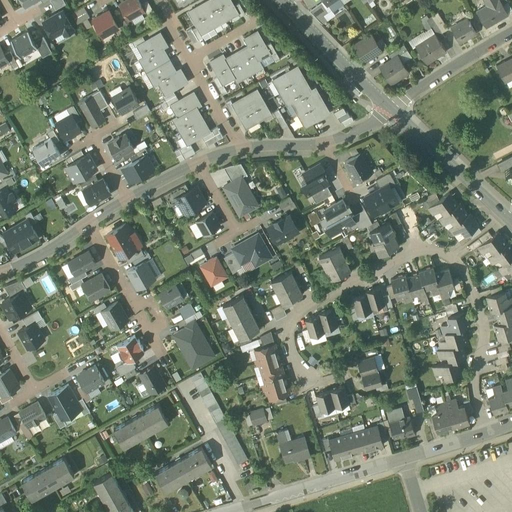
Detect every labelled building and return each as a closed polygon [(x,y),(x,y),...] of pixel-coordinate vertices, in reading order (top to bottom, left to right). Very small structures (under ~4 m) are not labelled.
[(50,0),(55,9),(65,4),(63,0),(50,0)] [(127,0),(119,5),(128,20),(144,11),(138,0),(127,0)] [(154,13),(147,0),(141,3),(148,17),(154,13)] [(230,0),(208,0),(188,11),(197,27),(201,34),(238,13),(234,6),(230,0)] [(328,11),(330,9),(326,4),(324,0),(322,0),(321,1),(328,11)] [(330,9),(332,12),(343,4),(340,0),(331,0),(326,4),(330,9)] [(476,10),(485,27),(508,14),(502,4),(499,0),(486,0),(488,3),(476,10)] [(321,1),(316,5),(323,14),(328,11),(321,1)] [(511,11),(511,8),(508,1),(502,4),(508,14),(511,11)] [(239,3),(234,6),(238,13),(240,17),(245,14),(239,3)] [(327,19),(323,14),(316,5),(309,10),(321,23),(327,19)] [(71,13),(77,24),(89,17),(83,7),(71,13)] [(323,14),(327,19),(327,20),(334,15),(332,12),(330,9),(328,11),(323,14)] [(62,10),(43,21),(52,37),(63,31),(64,34),(73,29),(62,10)] [(92,20),(102,37),(118,28),(109,11),(92,20)] [(437,12),(431,16),(442,32),(448,29),(437,12)] [(445,37),(442,32),(431,16),(428,18),(426,15),(421,19),(423,22),(426,20),(431,28),(434,33),(435,33),(440,41),(445,37)] [(451,27),(459,41),(474,32),(466,18),(451,27)] [(423,22),(428,30),(431,28),(426,20),(423,22)] [(391,25),(387,28),(392,36),(396,34),(391,25)] [(201,34),(197,27),(192,30),(191,28),(186,31),(193,43),(203,37),(201,34)] [(413,47),(415,46),(434,33),(431,28),(428,30),(409,42),(413,47)] [(28,30),(10,40),(20,57),(37,48),(37,47),(34,41),(28,30)] [(265,46),(257,31),(244,38),(248,45),(225,58),(222,54),(210,61),(218,76),(222,84),(234,77),(236,81),(262,67),(258,60),(269,54),(265,46)] [(167,45),(160,33),(145,41),(137,45),(144,57),(139,60),(154,85),(158,83),(165,94),(173,90),(187,81),(180,69),(176,71),(163,48),(167,45)] [(435,33),(434,33),(415,46),(427,63),(446,51),(440,41),(435,33)] [(354,45),(364,61),(381,50),(376,41),(371,34),(354,45)] [(43,36),(34,41),(37,47),(37,48),(42,57),(51,52),(43,36)] [(134,47),(137,45),(145,41),(142,36),(131,42),(134,47)] [(376,41),(381,50),(387,46),(382,37),(376,41)] [(385,48),(389,54),(399,47),(395,42),(385,48)] [(270,43),(265,46),(269,54),(273,61),(274,62),(279,58),(270,43)] [(404,44),(399,47),(389,54),(392,59),(397,55),(397,56),(407,50),(404,44)] [(0,46),(0,65),(8,61),(4,54),(0,46)] [(397,56),(402,63),(412,56),(407,50),(397,56)] [(8,61),(12,69),(18,66),(10,51),(4,54),(8,61)] [(258,60),(262,67),(273,61),(269,54),(258,60)] [(380,67),(391,83),(397,78),(408,71),(402,63),(397,56),(397,55),(392,59),(380,67)] [(506,81),(511,78),(511,66),(510,62),(506,64),(504,61),(496,65),(505,82),(506,81)] [(297,66),(273,80),(273,81),(280,92),(287,105),(291,102),(297,113),(305,126),(329,112),(315,88),(311,90),(297,66)] [(222,84),(218,76),(213,79),(222,95),(227,92),(222,84)] [(265,78),(258,82),(262,88),(268,84),(265,78)] [(280,92),(273,81),(268,85),(274,96),(280,92)] [(130,87),(112,97),(121,113),(139,102),(130,87)] [(256,89),(232,103),(236,110),(246,127),(270,113),(256,89)] [(99,90),(91,95),(99,110),(103,108),(96,97),(102,94),(99,90)] [(170,105),(178,100),(173,90),(165,94),(162,96),(165,101),(160,104),(163,109),(170,105)] [(200,105),(193,92),(178,100),(170,105),(177,116),(173,119),(187,144),(189,142),(201,136),(210,131),(196,107),(200,105)] [(104,119),(99,110),(91,95),(90,94),(88,96),(81,100),(78,101),(92,126),(104,119)] [(96,97),(103,108),(108,105),(102,94),(96,97)] [(230,100),(225,102),(231,113),(236,110),(232,103),(230,100)] [(291,102),(287,105),(285,106),(292,116),(297,113),(291,102)] [(76,122),(81,119),(73,104),(66,108),(70,115),(72,114),(76,122)] [(146,104),(132,112),(136,119),(150,111),(146,104)] [(343,108),(333,113),(336,118),(337,117),(345,112),(343,108)] [(287,125),(278,109),(273,112),(282,128),(287,125)] [(345,112),(337,117),(340,122),(341,121),(350,117),(347,112),(345,112)] [(70,115),(56,123),(65,139),(81,130),(76,122),(72,114),(70,115)] [(350,117),(341,121),(344,126),(354,121),(351,116),(350,117)] [(210,131),(201,136),(207,146),(223,137),(217,127),(210,131)] [(59,140),(53,129),(48,132),(51,137),(54,143),(59,140)] [(108,143),(116,157),(122,154),(132,148),(133,147),(125,134),(119,137),(119,136),(113,139),(114,140),(108,143)] [(51,137),(32,148),(42,165),(61,155),(54,143),(51,137)] [(195,153),(189,142),(187,144),(173,151),(179,161),(195,153)] [(122,154),(125,159),(129,156),(135,153),(132,148),(122,154)] [(132,162),(146,154),(148,153),(145,148),(135,153),(129,156),(132,162)] [(65,159),(68,164),(84,155),(81,150),(65,159)] [(69,173),(74,181),(97,168),(88,153),(84,155),(68,164),(72,171),(69,173)] [(344,162),(355,182),(371,173),(360,153),(344,162)] [(132,162),(122,167),(130,182),(154,168),(146,154),(132,162)] [(511,155),(497,164),(500,170),(511,163),(511,155)] [(223,167),(231,181),(241,176),(242,176),(247,173),(241,162),(230,165),(223,167)] [(322,173),(324,171),(320,164),(304,173),(308,180),(301,183),(307,194),(310,193),(326,184),(328,182),(324,176),(322,173)] [(364,177),(367,182),(383,173),(380,168),(364,177)] [(7,172),(0,176),(0,178),(2,182),(15,175),(12,170),(7,172)] [(375,179),(380,188),(388,183),(391,187),(394,185),(396,184),(389,172),(375,179)] [(83,189),(98,181),(95,176),(80,184),(83,189)] [(242,176),(241,176),(231,181),(223,186),(240,215),(258,205),(242,176)] [(91,204),(111,193),(102,178),(98,181),(83,189),(83,190),(89,201),(91,204)] [(164,194),(170,206),(176,202),(181,200),(178,196),(189,190),(185,183),(164,194)] [(374,215),(398,201),(391,187),(388,183),(380,188),(364,197),(374,215)] [(326,184),(310,193),(316,203),(331,194),(326,184)] [(402,199),(394,185),(391,187),(398,201),(402,199)] [(181,200),(187,212),(205,202),(196,186),(189,190),(178,196),(181,200)] [(0,214),(0,215),(16,206),(12,200),(15,198),(12,192),(9,194),(5,187),(0,190),(0,214)] [(76,193),(83,205),(89,201),(83,190),(76,193)] [(424,197),(427,202),(437,197),(435,192),(424,197)] [(440,209),(443,214),(458,204),(449,192),(427,208),(432,215),(440,209)] [(62,195),(55,197),(60,208),(66,206),(62,195)] [(290,196),(278,203),(281,208),(293,201),(290,196)] [(52,197),(46,200),(50,209),(56,206),(52,197)] [(181,200),(176,202),(183,214),(187,212),(181,200)] [(352,216),(349,211),(345,205),(342,200),(324,210),(326,214),(330,221),(326,224),(331,234),(342,228),(341,227),(339,224),(345,220),(350,223),(354,221),(352,216)] [(459,202),(458,204),(443,214),(438,218),(443,225),(450,220),(454,225),(468,214),(459,202)] [(364,209),(352,216),(354,221),(356,224),(359,229),(366,225),(371,223),(364,209)] [(25,215),(27,219),(27,218),(31,224),(36,221),(30,211),(25,215)] [(204,233),(204,234),(220,225),(212,211),(196,220),(197,221),(204,233)] [(390,214),(395,224),(401,222),(395,211),(390,214)] [(470,213),(468,214),(454,225),(449,229),(453,235),(461,230),(465,235),(468,233),(477,226),(479,225),(470,213)] [(323,225),(326,224),(330,221),(326,214),(319,218),(323,225)] [(298,230),(289,215),(282,219),(275,223),(268,227),(277,242),(284,238),(285,240),(287,239),(292,236),(291,234),(298,230)] [(27,219),(4,232),(3,232),(6,238),(14,251),(38,238),(31,224),(27,218),(27,219)] [(371,223),(366,225),(369,231),(380,226),(377,220),(371,223)] [(204,233),(197,221),(190,225),(197,237),(204,233)] [(369,231),(374,243),(393,233),(395,233),(389,221),(380,226),(369,231)] [(119,256),(123,254),(136,247),(136,246),(129,233),(131,232),(126,223),(106,234),(119,256)] [(458,240),(462,245),(471,238),(481,231),(477,226),(468,233),(465,235),(458,240)] [(138,245),(139,246),(143,244),(135,230),(131,232),(129,233),(136,246),(138,245)] [(469,245),(472,250),(477,246),(482,243),(491,236),(488,231),(478,238),(469,245)] [(489,249),(492,254),(507,243),(498,231),(491,236),(482,243),(477,246),(482,254),(489,249)] [(425,239),(428,243),(438,236),(434,232),(425,239)] [(234,251),(241,263),(251,257),(252,257),(257,258),(259,263),(271,256),(258,233),(232,248),(234,251)] [(399,245),(393,233),(374,243),(373,243),(379,256),(388,251),(399,245)] [(342,238),(347,249),(352,246),(347,235),(342,238)] [(511,246),(508,242),(507,243),(492,254),(487,257),(492,264),(499,259),(503,264),(511,256),(511,246)] [(136,247),(123,254),(128,263),(132,260),(144,254),(139,246),(138,245),(136,246),(136,247)] [(319,256),(324,268),(345,257),(339,246),(319,256)] [(200,247),(190,253),(193,259),(204,253),(200,247)] [(75,274),(84,269),(95,262),(88,250),(68,262),(75,274)] [(223,257),(232,273),(237,270),(243,267),(241,263),(234,251),(223,257)] [(377,256),(380,262),(391,256),(388,251),(379,256),(377,256)] [(144,254),(132,260),(135,266),(144,260),(150,257),(147,252),(144,254)] [(151,256),(150,257),(144,260),(153,276),(160,272),(151,256)] [(227,275),(216,256),(200,265),(211,284),(227,275)] [(511,256),(503,264),(497,268),(502,275),(509,269),(511,273),(511,256)] [(243,267),(237,270),(239,274),(256,265),(251,257),(241,263),(243,267)] [(252,257),(251,257),(256,265),(259,263),(257,258),(252,257)] [(350,269),(345,257),(324,268),(330,279),(339,275),(350,269)] [(153,276),(144,260),(135,266),(127,270),(137,287),(143,284),(144,286),(148,284),(150,283),(149,281),(154,278),(153,276)] [(294,262),(299,273),(304,270),(299,260),(294,262)] [(61,265),(68,278),(75,274),(68,262),(61,265)] [(432,295),(440,292),(434,273),(432,267),(419,271),(419,273),(424,288),(430,287),(432,295)] [(449,268),(434,273),(440,292),(442,298),(450,296),(447,287),(454,285),(452,279),(449,268)] [(68,278),(71,283),(81,278),(87,274),(84,269),(75,274),(68,278)] [(271,280),(276,292),(297,282),(291,270),(271,280)] [(82,284),(91,300),(110,288),(101,273),(84,283),(82,284)] [(427,298),(424,288),(419,273),(405,277),(411,294),(417,293),(419,301),(427,298)] [(30,275),(21,280),(25,287),(34,283),(30,275)] [(329,280),(331,285),(342,280),(339,275),(330,279),(329,280)] [(412,300),(411,294),(405,277),(405,275),(390,279),(392,285),(396,296),(402,294),(405,302),(412,300)] [(454,285),(455,290),(461,288),(458,277),(452,279),(454,285)] [(84,283),(81,278),(71,283),(69,285),(72,290),(82,284),(84,283)] [(21,291),(22,291),(26,289),(25,287),(21,280),(20,279),(4,286),(10,297),(21,291)] [(176,284),(183,297),(189,294),(181,281),(176,284)] [(302,293),(297,282),(276,292),(282,303),(292,299),(302,293)] [(159,293),(166,307),(183,297),(176,284),(159,293)] [(386,287),(389,294),(390,298),(396,296),(392,285),(386,287)] [(501,285),(499,286),(489,289),(491,295),(502,291),(501,285)] [(366,291),(366,293),(371,307),(385,303),(383,296),(380,286),(366,291)] [(10,297),(2,302),(10,318),(30,307),(22,291),(21,291),(10,297)] [(491,311),(495,309),(511,304),(511,303),(511,295),(506,297),(504,291),(502,291),(491,295),(486,296),(491,311)] [(371,310),(371,307),(366,293),(352,298),(355,307),(357,314),(371,310)] [(222,305),(228,316),(248,306),(243,294),(222,305)] [(392,306),(390,298),(389,294),(383,296),(385,303),(386,307),(392,306)] [(282,303),(281,304),(284,309),(294,304),(292,299),(282,303)] [(109,323),(112,328),(128,319),(117,301),(106,307),(102,310),(109,323)] [(178,308),(184,318),(196,311),(190,301),(178,308)] [(445,311),(447,316),(459,313),(457,307),(455,301),(444,305),(445,311)] [(94,308),(96,313),(102,310),(106,307),(104,302),(94,308)] [(273,314),(284,309),(281,304),(271,309),(270,309),(273,314)] [(511,304),(495,309),(499,323),(511,319),(511,304)] [(228,316),(233,327),(254,317),(248,306),(228,316)] [(349,309),(353,320),(358,319),(357,314),(355,307),(349,309)] [(318,312),(319,315),(323,329),(338,325),(335,317),(333,308),(318,312)] [(22,318),(27,326),(34,321),(34,322),(42,317),(38,309),(22,318)] [(286,314),(284,309),(273,314),(276,320),(286,314)] [(102,327),(109,323),(102,310),(96,313),(95,313),(102,327)] [(184,318),(187,324),(194,319),(202,315),(199,310),(196,311),(184,318)] [(444,333),(445,333),(462,327),(469,325),(464,311),(459,313),(447,316),(449,323),(441,325),(444,333)] [(324,332),(323,329),(319,315),(305,319),(308,329),(310,336),(324,332)] [(338,325),(339,329),(345,327),(341,316),(335,317),(338,325)] [(46,324),(42,317),(34,322),(38,328),(46,324)] [(260,328),(254,317),(233,327),(239,339),(248,334),(260,328)] [(204,360),(214,354),(194,319),(187,324),(185,325),(186,327),(183,329),(183,328),(173,334),(187,359),(199,352),(204,360)] [(511,319),(499,323),(494,325),(499,339),(500,339),(511,335),(511,334),(511,319)] [(28,347),(44,338),(38,328),(34,322),(34,321),(27,326),(18,331),(28,347)] [(464,333),(462,327),(445,333),(447,338),(439,341),(441,349),(462,342),(466,341),(464,333)] [(302,330),(305,342),(311,340),(310,336),(308,329),(302,330)] [(259,336),(261,341),(272,337),(270,331),(259,336)] [(237,340),(240,345),(251,340),(248,334),(239,339),(237,340)] [(126,362),(131,360),(144,352),(144,351),(144,352),(141,347),(142,346),(142,347),(143,346),(139,339),(138,339),(138,340),(137,340),(134,336),(135,335),(134,335),(117,345),(117,346),(117,345),(120,350),(119,351),(119,350),(118,351),(122,358),(123,358),(123,357),(124,357),(126,361),(126,362)] [(500,339),(501,344),(509,342),(511,341),(511,338),(511,335),(500,339)] [(274,343),(272,337),(261,341),(263,346),(274,343)] [(466,356),(462,342),(441,349),(436,350),(439,358),(447,356),(449,362),(457,359),(466,356)] [(510,348),(509,342),(501,344),(497,346),(499,351),(507,349),(510,348)] [(108,348),(112,354),(118,351),(119,350),(119,351),(120,350),(117,345),(117,346),(117,345),(116,343),(108,348)] [(257,358),(258,362),(276,356),(275,352),(276,351),(274,343),(263,346),(255,349),(257,358)] [(365,351),(366,357),(374,355),(378,353),(376,348),(365,351)] [(509,355),(507,349),(499,351),(496,352),(498,358),(506,356),(509,355)] [(114,363),(122,358),(118,351),(112,354),(110,355),(114,363)] [(192,367),(204,360),(199,352),(187,359),(192,367)] [(357,360),(361,374),(378,369),(374,355),(366,357),(357,360)] [(259,365),(262,374),(282,368),(279,360),(278,361),(276,356),(258,362),(259,365)] [(508,361),(506,356),(498,358),(495,359),(497,365),(506,362),(508,361)] [(462,373),(457,359),(449,362),(432,367),(434,375),(442,372),(444,379),(454,376),(462,373)] [(116,368),(120,375),(123,373),(134,367),(135,367),(131,360),(126,362),(116,368)] [(507,368),(506,362),(497,365),(494,365),(496,371),(507,368)] [(104,381),(95,364),(77,375),(83,385),(86,391),(104,381)] [(153,365),(140,372),(144,380),(150,391),(151,392),(164,385),(153,365)] [(123,373),(126,379),(136,373),(134,367),(123,373)] [(265,383),(266,387),(284,381),(282,377),(284,376),(282,368),(262,374),(265,383)] [(0,391),(2,395),(19,386),(9,369),(0,373),(0,391)] [(382,383),(378,369),(361,374),(365,388),(375,386),(382,383)] [(171,373),(176,381),(181,378),(177,370),(171,373)] [(191,376),(193,381),(203,376),(200,371),(191,376)] [(121,376),(114,381),(116,385),(124,381),(121,376)] [(193,381),(196,386),(206,381),(203,376),(193,381)] [(442,379),(444,385),(455,382),(454,376),(444,379),(442,379)] [(511,404),(511,376),(505,379),(507,387),(502,389),(507,406),(511,404)] [(141,396),(150,391),(144,380),(135,385),(141,396)] [(196,386),(199,391),(208,386),(206,381),(196,386)] [(285,386),(284,381),(266,387),(267,390),(270,399),(273,398),(285,395),(289,394),(287,385),(285,386)] [(375,386),(377,391),(388,388),(386,382),(382,383),(375,386)] [(58,411),(62,419),(63,419),(81,409),(81,408),(77,400),(68,384),(49,395),(58,411)] [(492,386),(492,387),(485,389),(487,395),(488,395),(491,406),(493,413),(508,409),(507,406),(502,389),(500,384),(492,386)] [(86,391),(83,385),(77,388),(82,398),(85,402),(91,398),(86,391)] [(199,391),(202,396),(211,391),(208,386),(199,391)] [(344,386),(330,390),(335,407),(349,402),(347,395),(344,386)] [(413,398),(417,411),(424,410),(419,393),(417,386),(406,389),(409,399),(413,398)] [(321,411),(335,407),(330,390),(315,394),(318,404),(321,411)] [(202,396),(204,402),(214,396),(211,391),(202,396)] [(0,396),(0,398),(2,403),(12,397),(9,392),(0,396)] [(349,402),(350,406),(356,405),(353,393),(347,395),(349,402)] [(273,398),(275,404),(286,401),(285,395),(273,398)] [(482,396),(485,408),(491,406),(488,395),(487,395),(482,396)] [(204,402),(207,407),(217,401),(214,396),(204,402)] [(81,409),(84,414),(90,411),(85,402),(82,398),(77,400),(81,408),(81,409)] [(456,398),(445,401),(453,428),(470,423),(467,413),(464,404),(458,406),(456,398)] [(464,404),(467,413),(472,411),(469,400),(463,401),(464,404)] [(19,411),(28,426),(46,416),(37,401),(19,411)] [(207,407),(210,412),(219,406),(217,401),(207,407)] [(437,433),(453,428),(445,401),(434,404),(437,413),(431,414),(434,423),(437,433)] [(312,405),(316,417),(322,415),(320,411),(321,411),(318,404),(312,405)] [(113,429),(123,447),(167,422),(157,405),(113,429)] [(210,412),(212,417),(222,411),(219,406),(210,412)] [(249,412),(253,424),(267,419),(263,408),(249,412)] [(386,411),(389,421),(402,417),(399,408),(386,411)] [(53,414),(60,427),(66,424),(63,419),(62,419),(58,411),(53,414)] [(212,417),(215,422),(225,417),(222,411),(212,417)] [(425,413),(428,424),(434,423),(431,414),(430,411),(425,413)] [(17,432),(7,414),(0,418),(0,441),(11,435),(17,432)] [(389,421),(393,438),(406,434),(407,436),(415,433),(410,415),(402,417),(389,421)] [(215,422),(218,427),(227,422),(228,422),(225,417),(215,422)] [(19,424),(27,439),(33,436),(24,421),(19,424)] [(377,425),(380,435),(386,433),(383,421),(376,423),(377,425)] [(218,427),(220,431),(230,426),(227,422),(218,427)] [(377,425),(365,429),(371,449),(374,449),(373,447),(383,445),(380,435),(377,425)] [(220,431),(223,436),(232,431),(230,426),(220,431)] [(276,431),(280,443),(287,441),(283,429),(276,431)] [(365,429),(353,432),(359,451),(367,449),(368,450),(371,449),(365,429)] [(106,430),(100,433),(103,440),(109,436),(106,430)] [(223,436),(225,441),(235,435),(232,431),(223,436)] [(353,432),(341,436),(347,456),(350,456),(349,454),(359,451),(353,432)] [(0,448),(14,440),(11,435),(0,441),(0,448)] [(225,441),(228,445),(237,440),(235,435),(225,441)] [(305,436),(287,441),(280,443),(279,443),(285,461),(293,458),(294,460),(310,455),(305,436)] [(343,457),(347,456),(341,436),(328,440),(331,449),(334,459),(343,456),(343,457)] [(322,439),(325,451),(331,449),(328,440),(327,438),(322,439)] [(228,445),(230,450),(240,445),(237,440),(228,445)] [(230,450),(233,454),(243,449),(240,445),(230,450)] [(155,473),(165,491),(211,465),(201,447),(155,473)] [(233,454),(236,459),(245,454),(243,449),(233,454)] [(104,454),(97,458),(100,464),(108,460),(104,454)] [(236,459),(238,463),(248,458),(245,454),(236,459)] [(21,481),(31,499),(73,475),(63,457),(21,481)] [(95,482),(111,511),(134,511),(113,472),(95,482)] [(245,483),(247,489),(259,485),(257,479),(245,483)] [(148,482),(141,485),(146,495),(153,491),(148,482)] [(179,489),(177,493),(177,497),(181,499),(185,499),(188,495),(187,491),(183,488),(179,489)] [(339,511),(395,511),(388,488),(375,491),(374,488),(364,491),(365,494),(352,498),(353,502),(338,507),(339,511)]
